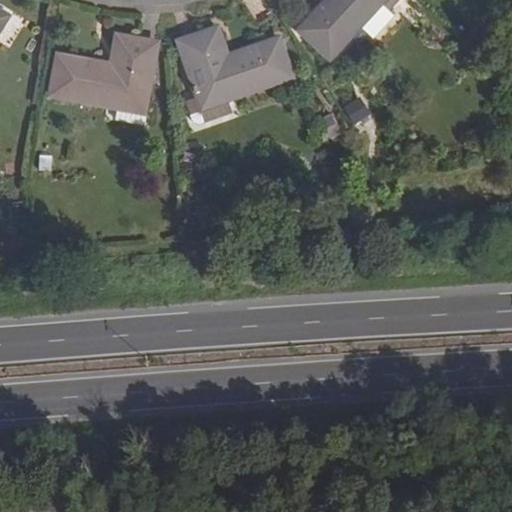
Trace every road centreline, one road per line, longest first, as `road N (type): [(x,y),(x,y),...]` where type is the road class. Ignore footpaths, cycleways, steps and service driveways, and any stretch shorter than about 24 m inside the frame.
road 1 (trunk): [(0,403),(511,368)]
road 2 (trunk): [(511,312),(0,345)]
